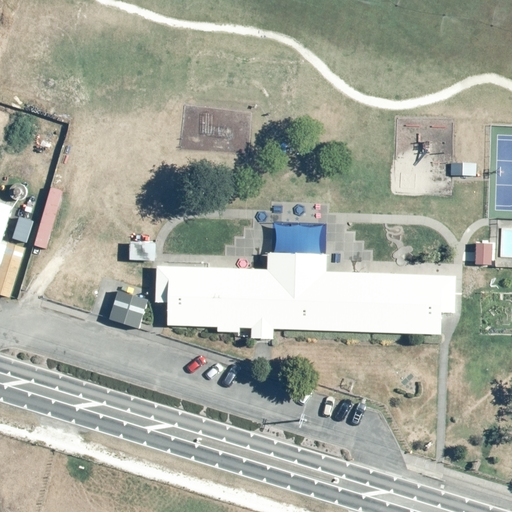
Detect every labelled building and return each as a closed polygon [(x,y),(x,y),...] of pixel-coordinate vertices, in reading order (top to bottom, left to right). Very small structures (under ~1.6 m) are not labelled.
[(18,114),(0,107),(0,135),(9,139),(18,114)] [(96,154),(71,148),(66,166),(91,172),(96,154)] [(481,163),(453,162),(453,178),(480,179),(481,163)] [(30,247),(6,240),(16,204),(0,199),(0,273),(1,274),(0,278),(0,296),(15,301),(30,247)] [(497,242),(478,242),(477,267),(496,267),(497,242)] [(310,266),(311,247),(253,245),(253,261),(139,257),(138,294),(154,294),(153,318),(427,326),(428,306),(441,306),(442,270),(310,266)] [(148,297),(118,290),(111,320),(142,327),(148,297)] [(368,371),(348,367),(341,406),(361,410),(368,371)]
